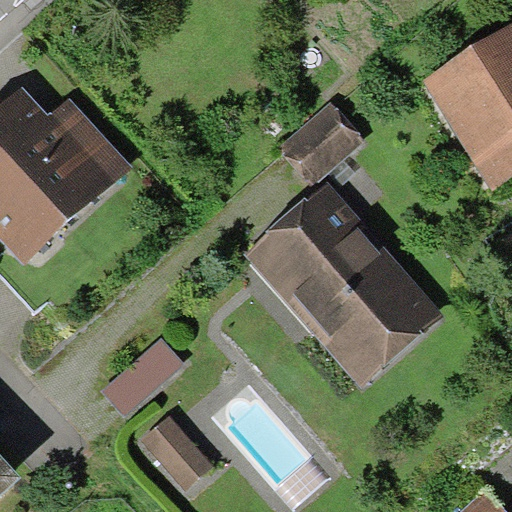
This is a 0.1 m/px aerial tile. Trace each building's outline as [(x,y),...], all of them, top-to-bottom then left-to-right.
[(511,28),(427,81),(492,187),(511,175),(511,28)] [(0,234),(29,265),(133,167),(69,99),(48,119),(22,91),(0,111),(0,234)] [(286,145),(292,151),(285,157),(308,183),(316,176),(324,184),(368,145),(332,105),(286,145)] [(361,389),(443,318),(401,270),(329,187),(247,258),(361,389)] [(163,343),(105,393),(126,416),(184,367),(163,343)] [(169,418),(142,441),(187,492),(213,469),(169,418)] [(0,504),(20,487),(0,464),(0,504)] [(463,511),(505,511),(489,491),(463,511)]
